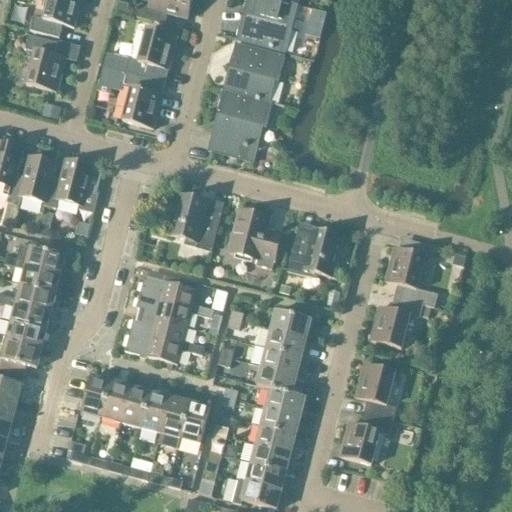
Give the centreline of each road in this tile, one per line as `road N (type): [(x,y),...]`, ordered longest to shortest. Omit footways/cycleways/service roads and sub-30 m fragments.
road 1 (residential): [(38,459),(60,368),(92,321),(135,161)]
road 2 (residential): [(304,511),(379,221)]
road 3 (residential): [(350,213),(405,0)]
road 4 (residential): [(172,169),(350,213)]
road 5 (residential): [(172,169),(216,0)]
road 6 (residential): [(104,0),(66,142)]
